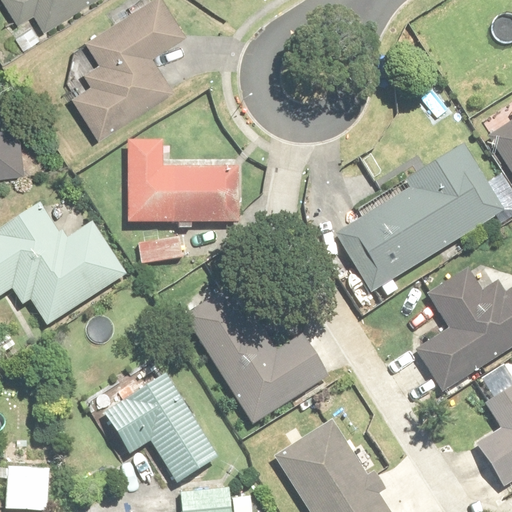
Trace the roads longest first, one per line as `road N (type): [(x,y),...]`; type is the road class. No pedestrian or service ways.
road 1 (unknown): [(301,130),(279,195),(284,225),(460,511)]
road 2 (residential): [(354,7),(276,41),(266,82),(271,105),(301,130),(315,130),(344,108),(359,69)]
